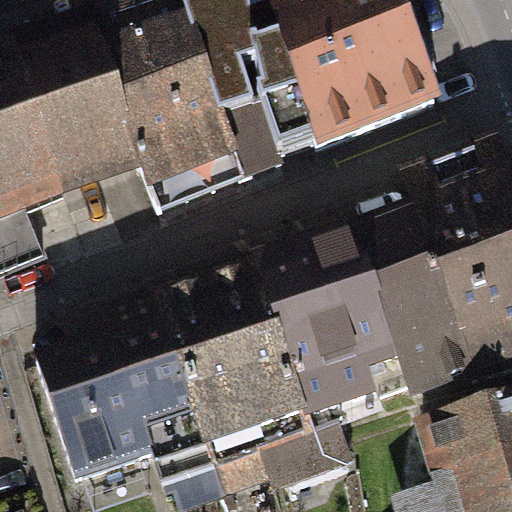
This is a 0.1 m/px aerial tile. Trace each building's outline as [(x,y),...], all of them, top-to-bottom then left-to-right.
[(147,0),(59,34),(116,184),(124,205),(242,160),(253,191),(435,121),(388,0),(147,0)] [(59,34),(0,56),(0,228),(116,184),(59,34)] [(511,378),(511,201),(491,139),(389,174),(402,212),(463,395),(511,378)] [(463,395),(402,212),(103,314),(109,343),(39,368),(88,501),(401,386),(410,407),(463,395)] [(511,511),(511,403),(442,424),(465,511),(511,511)]
